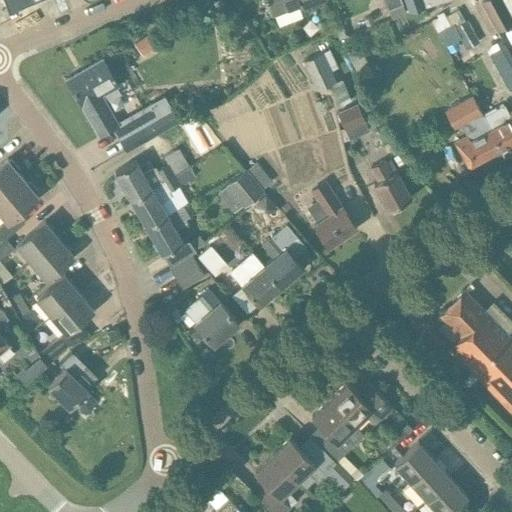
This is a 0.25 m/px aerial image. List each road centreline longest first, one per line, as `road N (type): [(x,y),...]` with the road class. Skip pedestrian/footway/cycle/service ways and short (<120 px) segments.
road 1 (residential): [(165,471),(119,263),(98,215),(0,77)]
road 2 (residential): [(342,325),(511,491)]
road 3 (residential): [(165,471),(342,325)]
road 4 (residential): [(342,325),(511,200)]
road 5 (residential): [(0,53),(132,0)]
